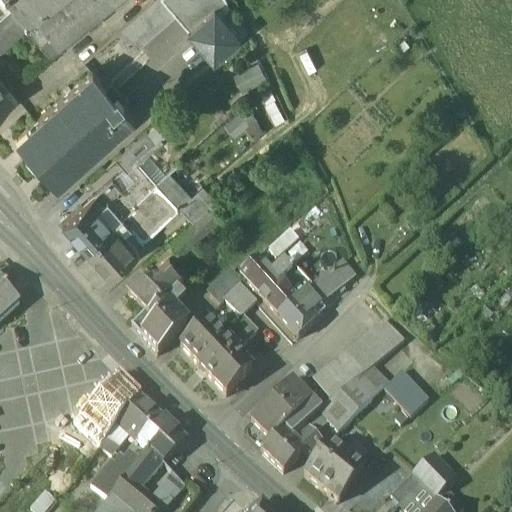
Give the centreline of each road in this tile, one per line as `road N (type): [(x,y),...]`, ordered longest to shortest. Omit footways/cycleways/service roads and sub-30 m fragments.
road 1 (tertiary): [(210,438),(0,216)]
road 2 (residential): [(210,438),(367,293)]
road 3 (track): [(367,293),(511,167)]
